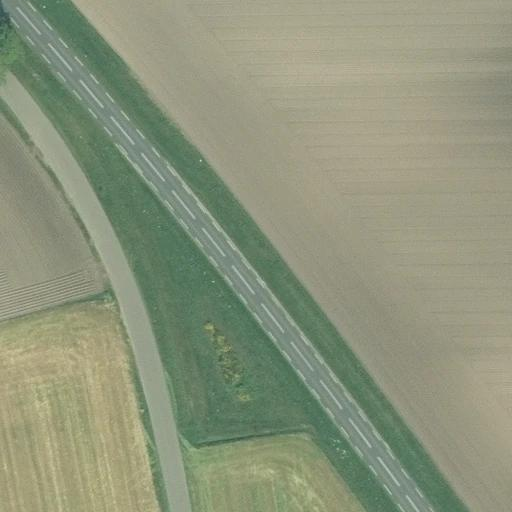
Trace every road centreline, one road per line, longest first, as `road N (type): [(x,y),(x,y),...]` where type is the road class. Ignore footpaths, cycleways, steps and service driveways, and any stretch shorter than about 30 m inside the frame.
road 1 (secondary): [(417,511),(101,101),(9,0)]
road 2 (unclassified): [(179,511),(149,365),(106,246),(48,142),(0,79)]
